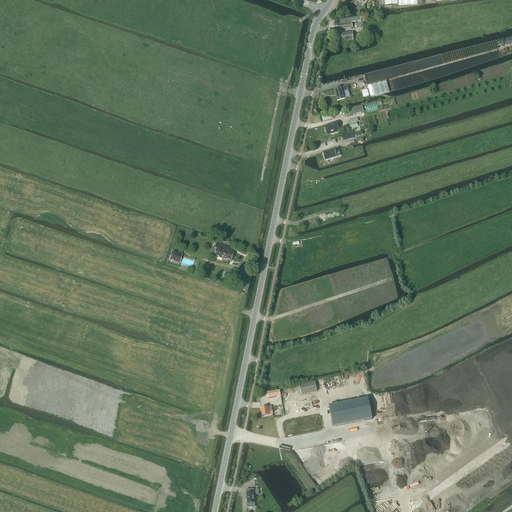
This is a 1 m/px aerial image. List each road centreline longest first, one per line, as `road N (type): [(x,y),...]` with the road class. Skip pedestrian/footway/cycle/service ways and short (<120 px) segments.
road 1 (tertiary): [(322,10),(215,511)]
road 2 (track): [(363,114),(511,73)]
